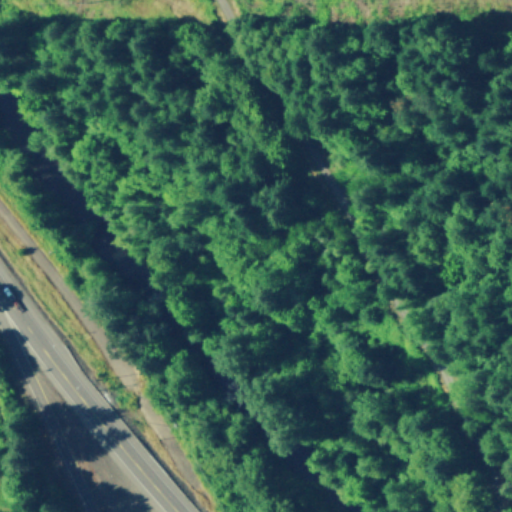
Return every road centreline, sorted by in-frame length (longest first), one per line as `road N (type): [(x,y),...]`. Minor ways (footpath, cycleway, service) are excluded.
road 1 (primary): [(177,511),(0,290)]
road 2 (secondary): [(0,318),(91,511)]
